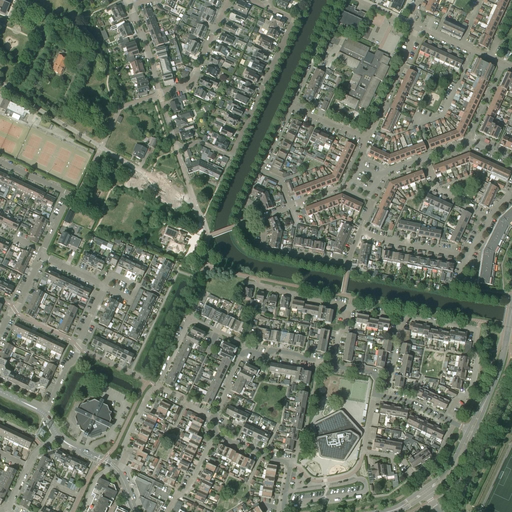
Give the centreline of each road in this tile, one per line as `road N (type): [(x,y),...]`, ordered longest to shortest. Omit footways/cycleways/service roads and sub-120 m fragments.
road 1 (residential): [(205,230),(194,205),(0,81)]
road 2 (residential): [(176,150),(199,142),(233,153),(292,23),(267,6)]
road 3 (residential): [(447,419),(472,383),(477,330),(401,317)]
road 4 (residential): [(361,231),(348,263),(290,256),(261,250),(258,218)]
road 5 (residential): [(489,219),(466,257),(361,231)]
road 6 (residential): [(43,413),(103,287)]
road 7 (residential): [(43,251),(68,195),(0,162)]
road 8 (residential): [(284,511),(290,462),(214,434)]
road 9 (residential): [(159,94),(189,85),(229,0)]
road 10 (residential): [(366,139),(417,27)]
